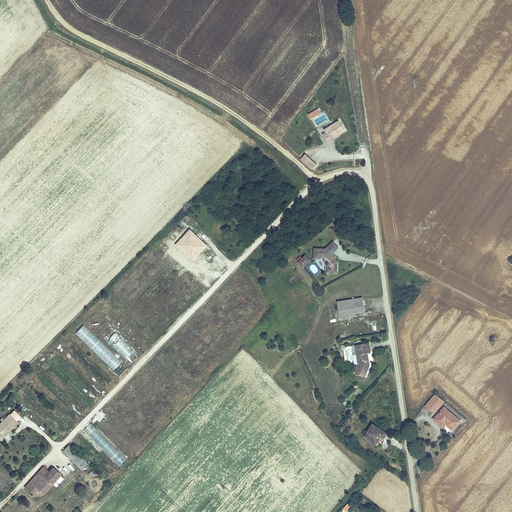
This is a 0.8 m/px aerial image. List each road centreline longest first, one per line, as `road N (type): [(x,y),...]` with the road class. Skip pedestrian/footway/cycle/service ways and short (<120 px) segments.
road 1 (track): [(324,178),(225,109),(81,33),(44,0)]
road 2 (unclassified): [(416,511),(370,185)]
road 3 (track): [(342,0),(370,185)]
